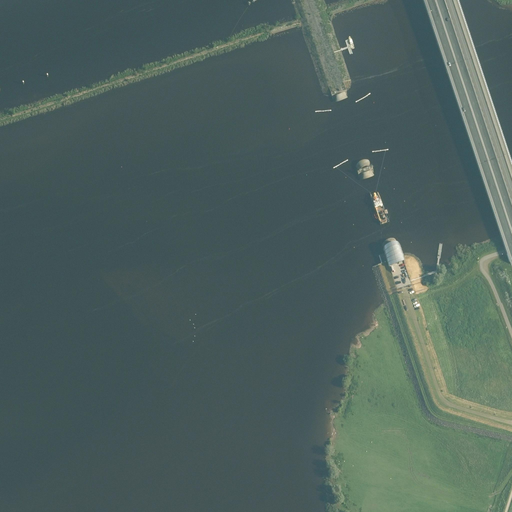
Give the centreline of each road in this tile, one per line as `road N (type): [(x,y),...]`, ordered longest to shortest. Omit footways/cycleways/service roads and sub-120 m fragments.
road 1 (trunk): [(429,0),(511,248)]
road 2 (trunk): [(511,219),(439,0)]
road 3 (secondary): [(511,191),(448,0)]
road 4 (unclassified): [(403,286),(442,399),(511,422)]
